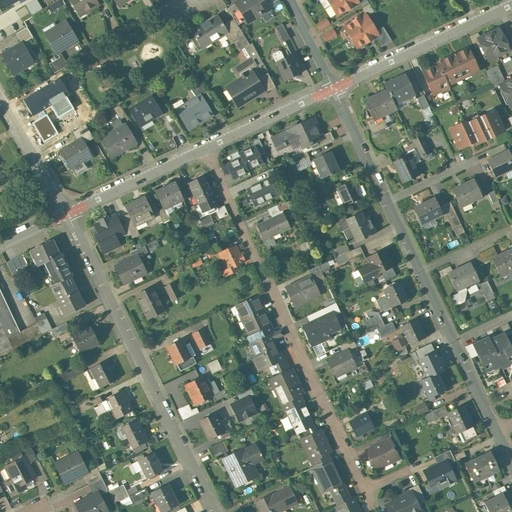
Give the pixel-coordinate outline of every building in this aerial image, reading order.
[(0,0),(0,7),(2,11),(18,0),(0,0)] [(69,0),(72,4),(71,7),(75,8),(78,11),(83,8),(86,12),(93,7),(97,4),(94,0),(69,0)] [(240,0),(227,9),(232,18),(237,25),(257,13),(260,17),(262,16),(260,14),(269,9),(263,0),(240,0)] [(356,0),(338,0),(330,6),(336,16),(345,10),(345,11),(352,7),(351,6),(358,2),(356,0)] [(373,12),(368,4),(361,8),(365,14),(366,16),(373,12)] [(352,22),(343,27),(349,38),(371,24),(366,16),(365,14),(359,18),(358,17),(351,21),(352,22)] [(216,15),(191,31),(194,37),(190,39),(191,40),(195,38),(202,49),(227,33),(222,24),(216,15)] [(232,18),(222,24),(227,33),(232,42),(243,35),(237,25),(232,18)] [(318,31),(330,25),(326,18),(315,24),(318,31)] [(65,21),(56,27),(57,29),(46,36),(56,53),(59,52),(77,41),(65,21)] [(289,39),(281,23),(274,27),(283,42),(289,39)] [(371,24),(349,38),(356,48),(364,43),(365,44),(372,39),(371,38),(374,37),(378,35),(375,31),(371,24)] [(26,27),(15,34),(19,41),(24,37),(26,41),(32,37),(26,27)] [(326,42),(337,34),(332,27),(321,35),(326,42)] [(382,27),(375,31),(378,35),(374,37),(381,47),(391,41),(382,27)] [(496,35),(494,31),(479,37),(479,38),(482,45),(480,46),(486,58),(493,54),(495,57),(508,51),(504,44),(505,44),(500,33),(496,35)] [(477,33),(469,37),(474,49),(480,46),(482,45),(479,38),(479,37),(477,33)] [(21,43),(1,55),(13,75),(33,63),(21,43)] [(249,57),(241,62),(242,65),(236,69),(242,78),(228,86),(235,97),(232,99),(237,107),(263,91),(256,79),(250,69),(256,65),(252,60),(258,56),(251,43),(244,48),(249,57)] [(467,49),(457,54),(457,53),(451,56),(442,61),(441,60),(436,63),(437,65),(447,85),(453,82),(454,79),(468,73),(471,74),(478,71),(475,64),(471,55),(470,55),(467,49)] [(59,58),(48,64),(54,73),(67,65),(59,52),(56,53),(59,58)] [(291,55),(275,62),(284,81),(300,73),(291,55)] [(437,65),(432,68),(422,73),(432,95),(439,92),(440,89),(447,86),(447,85),(437,65)] [(497,65),(485,71),(493,88),(501,85),(500,84),(505,82),(497,65)] [(267,73),(256,79),(263,91),(264,94),(274,87),(267,73)] [(404,75),(384,85),(386,90),(393,104),(413,94),(404,75)] [(511,78),(505,82),(500,84),(501,85),(503,91),(501,92),(507,104),(511,101),(511,78)] [(199,81),(192,85),(198,96),(199,97),(200,96),(206,93),(199,81)] [(54,83),(26,99),(36,116),(51,108),(61,101),(64,100),(54,83)] [(386,90),(364,101),(372,119),(380,116),(381,117),(381,116),(395,110),(393,104),(386,90)] [(425,117),(431,115),(424,95),(418,97),(425,117)] [(198,96),(184,105),(181,100),(173,105),(176,110),(175,110),(187,130),(212,115),(200,96),(199,97),(198,96)] [(150,97),(129,110),(138,125),(149,118),(150,119),(158,114),(153,106),(155,105),(150,97)] [(61,101),(51,108),(58,120),(69,113),(61,101)] [(119,104),(112,109),(119,120),(126,116),(119,104)] [(486,114),(479,117),(480,119),(474,122),(471,121),(464,124),(473,143),(474,145),(483,141),(484,141),(489,139),(494,136),(504,131),(501,125),(498,118),(495,112),(488,115),(486,114)] [(58,120),(56,121),(61,130),(74,122),(69,113),(58,120)] [(380,116),(372,119),(367,121),(372,131),(384,126),(385,128),(387,128),(385,124),(381,116),(381,117),(380,116)] [(314,117),(285,131),(286,131),(270,139),(276,150),(283,146),(284,147),(285,146),(285,145),(298,139),(302,148),(310,145),(320,140),(319,137),(322,135),(314,117)] [(182,131),(174,119),(167,123),(175,136),(182,131)] [(135,143),(124,124),(100,139),(111,157),(135,143)] [(464,124),(458,127),(455,126),(449,129),(451,135),(455,144),(455,143),(458,150),(468,145),(468,146),(473,143),(464,124)] [(85,125),(72,133),(77,141),(80,139),(81,139),(90,134),(85,125)] [(322,135),(319,137),(320,140),(310,145),(312,150),(333,139),(329,132),(322,135)] [(77,141),(67,147),(68,148),(60,152),(70,169),(82,161),(83,162),(91,157),(81,139),(80,139),(77,141)] [(424,142),(414,147),(419,158),(429,153),(424,142)] [(255,146),(239,153),(241,157),(242,157),(248,170),(263,163),(255,146)] [(329,151),(312,160),(316,168),(318,167),(323,177),(330,173),(331,174),(339,170),(334,159),(329,151)] [(511,161),(508,152),(486,162),(494,178),(511,169),(511,161)] [(305,153),(292,159),(295,165),(308,159),(305,153)] [(241,157),(225,164),(233,180),(249,173),(248,170),(242,157),(241,157)] [(408,157),(393,164),(403,183),(418,176),(408,157)] [(82,161),(70,169),(75,176),(88,168),(83,162),(82,161)] [(203,176),(188,183),(197,204),(198,204),(212,197),(213,197),(208,186),(203,176)] [(278,195),(270,179),(247,190),(255,206),(278,195)] [(473,180),(451,190),(460,207),(460,206),(471,201),(481,197),(473,180)] [(351,182),(337,188),(345,206),(359,199),(359,198),(366,195),(361,186),(354,189),(351,182)] [(174,185),(155,193),(163,210),(183,201),(178,192),(177,192),(174,185)] [(144,197),(124,207),(128,214),(133,226),(134,226),(145,221),(153,217),(152,215),(144,197)] [(212,197),(198,204),(200,207),(202,212),(203,212),(216,206),(212,197)] [(433,199),(414,208),(421,224),(422,224),(421,223),(432,218),(433,219),(441,215),(433,199)] [(287,200),(276,205),(279,212),(290,207),(287,200)] [(449,202),(443,205),(449,218),(456,215),(449,202)] [(200,207),(195,210),(193,205),(193,206),(199,218),(205,215),(203,212),(202,212),(200,207)] [(199,218),(193,206),(186,209),(197,232),(203,228),(202,225),(199,218)] [(215,209),(219,218),(228,215),(225,206),(215,209)] [(153,217),(145,221),(148,227),(162,221),(158,212),(152,215),(153,217)] [(282,213),(256,225),(263,241),(263,240),(271,237),(289,228),(290,228),(282,213)] [(363,219),(360,213),(345,220),(349,227),(350,228),(352,227),(358,240),(359,241),(367,237),(368,237),(370,236),(370,235),(375,233),(367,216),(363,219)] [(134,226),(133,226),(128,214),(122,217),(125,224),(129,234),(132,238),(139,235),(134,226)] [(205,215),(199,218),(202,225),(212,220),(209,214),(205,215)] [(114,217),(107,220),(106,218),(99,221),(100,222),(95,225),(99,234),(95,235),(103,252),(118,245),(115,238),(123,234),(120,227),(115,216),(114,216),(114,217)] [(125,224),(120,227),(123,234),(125,233),(126,235),(129,234),(125,224)] [(460,224),(454,227),(454,226),(453,226),(457,235),(464,232),(460,224)] [(352,227),(350,228),(349,227),(342,231),(348,245),(358,240),(352,227)] [(271,237),(263,240),(263,241),(266,248),(267,249),(269,248),(269,247),(274,244),(271,237)] [(43,262),(58,255),(51,240),(30,250),(37,265),(43,262)] [(148,250),(158,247),(156,240),(146,244),(148,250)] [(345,244),(333,250),(336,257),(344,253),(349,251),(345,244)] [(144,245),(137,249),(136,249),(130,252),(132,258),(137,256),(138,257),(147,253),(144,245)] [(229,248),(227,247),(225,248),(225,250),(222,251),(225,258),(223,259),(227,269),(228,270),(237,265),(242,263),(234,246),(229,248)] [(349,251),(344,253),(347,260),(362,253),(359,246),(349,251)] [(371,264),(358,270),(364,283),(377,276),(376,275),(391,267),(383,250),(367,257),(371,264)] [(511,252),(511,250),(491,260),(499,276),(511,269),(511,252)] [(6,260),(10,272),(27,266),(23,254),(6,260)] [(52,276),(55,284),(69,277),(71,276),(60,254),(58,255),(43,262),(50,277),(52,276)] [(132,258),(114,266),(123,284),(132,280),(131,278),(144,271),(138,257),(137,256),(132,258)] [(196,265),(202,263),(200,258),(189,261),(193,273),(198,271),(196,265)] [(451,272),(447,274),(455,291),(456,291),(457,294),(450,297),(458,313),(468,308),(464,301),(466,290),(464,287),(478,280),(470,263),(451,272)] [(237,265),(228,270),(227,269),(222,271),(224,277),(239,270),(237,265)] [(318,266),(307,271),(311,276),(312,276),(317,285),(325,281),(318,266)] [(448,267),(439,271),(441,277),(447,274),(451,272),(448,267)] [(311,276),(286,287),(295,306),(321,294),(317,285),(312,276),(311,276)] [(55,284),(50,287),(64,315),(84,306),(69,277),(55,284)] [(487,281),(478,284),(484,297),(493,293),(487,281)] [(398,282),(383,290),(386,296),(391,307),(406,300),(398,282)] [(173,283),(165,287),(172,301),(180,297),(173,283)] [(30,286),(3,298),(14,320),(16,333),(26,328),(21,318),(41,308),(30,286)] [(152,288),(136,296),(145,314),(161,306),(152,288)] [(0,323),(7,338),(16,333),(14,320),(3,298),(0,292),(0,323)] [(257,295),(235,305),(242,320),(264,310),(262,310),(258,301),(259,300),(257,295)] [(386,296),(375,301),(380,312),(391,307),(386,296)] [(335,303),(321,310),(323,315),(332,311),(334,315),(339,312),(335,303)] [(264,310),(242,320),(249,336),(252,334),(255,341),(272,333),(265,316),(266,315),(264,310)] [(321,310),(311,314),(314,320),(323,315),(321,310)] [(314,320),(301,326),(306,337),(311,335),(314,341),(340,329),(334,315),(332,311),(323,315),(314,320)] [(378,314),(364,321),(366,327),(371,325),(381,320),(378,314)] [(16,333),(7,338),(12,348),(51,329),(45,318),(26,328),(16,333)] [(381,320),(371,325),(373,330),(383,325),(381,320)] [(416,320),(400,327),(405,338),(407,341),(409,345),(424,338),(416,320)] [(65,322),(51,329),(54,336),(69,329),(65,322)] [(0,354),(12,348),(7,338),(0,323),(0,354)] [(89,327),(71,337),(79,352),(97,344),(89,327)] [(200,329),(189,335),(196,348),(207,343),(200,329)] [(255,341),(249,344),(255,357),(274,348),(271,343),(276,341),(272,333),(275,332),(255,341)] [(489,340),(489,341),(500,366),(501,369),(509,365),(508,363),(511,360),(511,351),(503,334),(489,340)] [(399,336),(392,340),(391,342),(395,349),(397,350),(404,347),(405,344),(404,342),(407,341),(405,338),(403,339),(402,337),(399,336)] [(488,338),(472,345),(477,355),(484,370),(492,367),(493,369),(500,366),(489,341),(489,340),(488,338)] [(180,340),(166,347),(175,365),(176,364),(179,371),(195,363),(192,356),(194,355),(189,343),(183,346),(180,340)] [(352,340),(339,346),(342,352),(347,350),(348,351),(356,347),(352,340)] [(472,345),(472,344),(465,347),(471,358),(477,355),(472,345)] [(255,357),(253,358),(256,366),(259,365),(262,370),(272,365),(275,369),(287,364),(283,357),(282,358),(279,352),(276,353),(274,348),(255,357)] [(342,352),(327,360),(335,376),(355,367),(348,351),(347,350),(342,352)] [(418,360),(427,378),(436,374),(443,370),(440,364),(443,363),(440,357),(438,358),(435,352),(418,360)] [(212,374),(222,369),(218,358),(207,363),(212,374)] [(106,361),(91,368),(95,378),(100,387),(115,380),(106,361)] [(287,364),(275,369),(277,375),(289,370),(287,364)] [(81,366),(67,373),(70,379),(84,372),(81,366)] [(91,368),(86,371),(90,380),(95,378),(91,368)] [(277,375),(270,379),(285,412),(302,404),(299,396),(302,394),(290,369),(277,375)] [(427,378),(420,381),(429,400),(438,396),(437,394),(444,390),(441,384),(441,385),(436,374),(427,378)] [(211,397),(201,377),(185,385),(195,405),(211,397)] [(250,389),(245,391),(247,397),(253,395),(250,389)] [(245,391),(236,395),(239,401),(247,397),(245,391)] [(121,392),(108,398),(114,410),(111,412),(115,419),(131,411),(128,407),(129,407),(127,403),(125,404),(123,399),(124,398),(121,392)] [(88,399),(76,405),(80,413),(101,402),(102,402),(102,401),(99,396),(89,401),(88,399)] [(239,401),(231,405),(238,421),(255,413),(247,397),(239,401)] [(108,398),(102,401),(102,402),(101,402),(107,413),(111,412),(114,410),(108,398)] [(299,440),(300,439),(317,432),(303,403),(302,404),(285,412),(299,440)] [(424,403),(414,408),(417,415),(427,410),(424,403)] [(196,407),(190,409),(188,404),(177,408),(180,419),(198,413),(196,407)] [(463,405),(447,413),(447,414),(457,433),(458,433),(472,426),(463,405)] [(443,406),(431,411),(435,420),(447,414),(447,413),(443,406)] [(214,413),(198,421),(208,440),(223,432),(220,427),(222,426),(219,420),(217,421),(216,418),(214,413)] [(366,414),(350,422),(357,436),(373,428),(366,414)] [(136,420),(123,426),(127,434),(126,435),(132,448),(146,441),(136,420)] [(472,426),(458,433),(462,443),(466,441),(477,436),(472,426)] [(317,432),(300,439),(310,462),(327,454),(331,452),(320,430),(317,432)] [(388,432),(378,437),(381,443),(389,439),(388,439),(391,438),(388,432)] [(381,443),(366,450),(365,449),(370,460),(369,462),(371,466),(374,468),(375,470),(375,469),(397,459),(398,460),(398,459),(389,439),(381,443)] [(220,442),(207,448),(213,459),(225,453),(220,442)] [(29,445),(19,451),(23,458),(24,458),(27,465),(36,458),(29,445)] [(243,448),(222,459),(236,487),(257,476),(251,464),(262,459),(255,445),(244,450),(243,448)] [(449,450),(433,458),(437,466),(446,462),(447,464),(454,461),(449,450)] [(463,451),(452,456),(455,461),(465,456),(463,451)] [(77,452),(54,464),(64,484),(83,474),(87,472),(77,452)] [(152,453),(138,461),(147,479),(161,471),(152,453)] [(489,453),(477,459),(485,476),(498,470),(489,453)] [(327,454),(310,462),(313,467),(329,459),(327,454)] [(23,458),(5,467),(11,479),(9,480),(10,481),(5,483),(11,495),(23,489),(20,484),(34,478),(27,465),(24,458),(23,458)] [(313,467),(311,468),(323,493),(330,490),(332,495),(344,490),(330,459),(313,467)] [(477,459),(464,465),(473,482),(485,476),(477,459)] [(437,466),(434,467),(434,468),(424,473),(430,485),(436,482),(439,488),(455,480),(447,464),(446,462),(437,466)] [(87,472),(83,474),(88,485),(101,479),(96,468),(87,472)] [(101,479),(88,485),(93,495),(97,493),(99,495),(107,491),(101,479)] [(122,485),(113,490),(118,501),(128,496),(122,485)] [(167,485),(151,493),(160,511),(163,511),(177,505),(173,497),(167,485)] [(425,501),(417,485),(408,489),(409,491),(412,490),(419,504),(425,501)] [(503,486),(492,491),(495,496),(502,493),(506,492),(503,486)] [(289,487),(271,496),(270,495),(254,502),(259,511),(277,511),(296,503),(289,487)] [(128,496),(132,504),(148,495),(144,488),(128,496)] [(344,490),(332,495),(337,505),(349,499),(344,490)] [(409,491),(402,495),(402,497),(384,505),(387,511),(422,511),(419,504),(412,490),(409,491)] [(89,496),(82,499),(83,500),(75,504),(78,511),(107,511),(99,495),(97,493),(93,495),(89,497),(89,496)] [(502,493),(495,496),(483,502),(487,511),(511,511),(511,504),(511,502),(507,504),(502,493)] [(337,505),(334,506),(337,511),(359,511),(352,498),(349,499),(337,505)]
